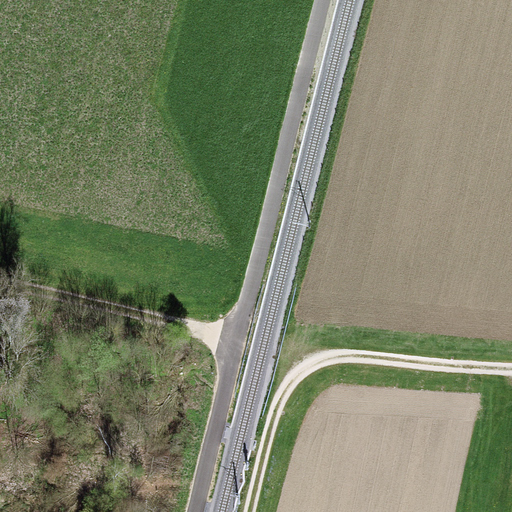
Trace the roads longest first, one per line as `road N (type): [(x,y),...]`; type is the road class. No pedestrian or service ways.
road 1 (track): [(321,0),(236,333)]
road 2 (track): [(236,333),(0,286)]
road 3 (track): [(248,511),(280,395),(306,367),(346,355)]
road 4 (track): [(236,333),(193,511)]
